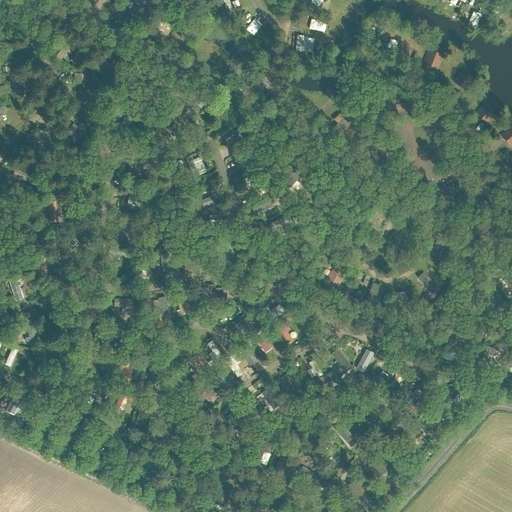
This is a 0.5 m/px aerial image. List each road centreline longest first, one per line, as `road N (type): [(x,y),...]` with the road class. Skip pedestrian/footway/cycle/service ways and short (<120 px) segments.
road 1 (unclassified): [(159,511),(0,437)]
road 2 (track): [(356,169),(347,203),(307,239),(273,257),(246,259)]
